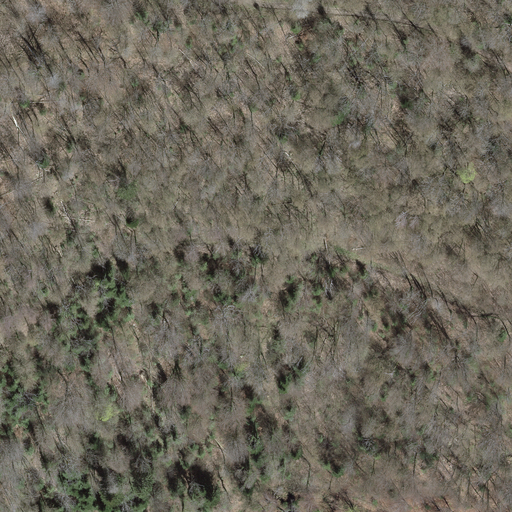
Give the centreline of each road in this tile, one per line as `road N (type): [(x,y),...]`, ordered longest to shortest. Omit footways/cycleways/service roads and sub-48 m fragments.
road 1 (track): [(0,371),(152,278),(229,268),(511,330)]
road 2 (track): [(511,94),(490,64),(441,33),(385,16),(237,0)]
